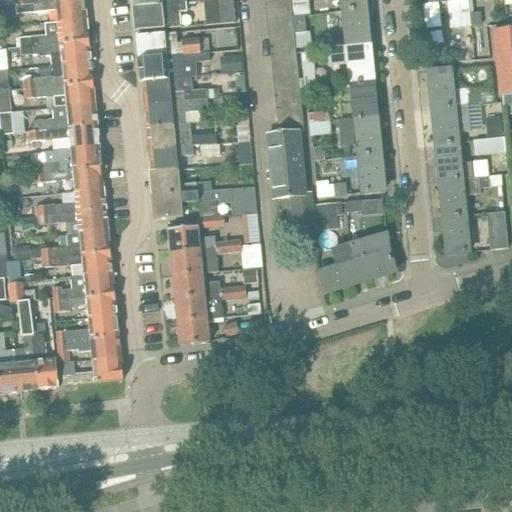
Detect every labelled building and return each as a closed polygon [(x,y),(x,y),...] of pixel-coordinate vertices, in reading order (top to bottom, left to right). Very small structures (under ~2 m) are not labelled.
[(83,21),(81,0),(30,5),(31,15),(54,12),(55,24),(83,21)] [(131,0),(133,9),(178,5),(177,0),(131,0)] [(275,135),(299,132),(303,132),(289,0),(265,0),(278,132),(274,132),(275,135)] [(308,0),(290,0),(292,18),(310,16),(308,0)] [(365,10),(363,0),(341,0),(343,13),(365,10)] [(233,1),(216,2),(219,27),(236,26),(233,1)] [(178,5),(133,9),(135,32),(164,29),(162,15),(179,13),(178,5)] [(17,8),(1,9),(2,18),(18,17),(17,8)] [(365,10),(343,13),(346,49),(368,47),(365,10)] [(481,24),(480,15),(469,16),(470,25),(481,24)] [(469,16),(458,17),(459,26),(470,25),(469,16)] [(43,25),(44,37),(17,40),(18,49),(30,48),(35,48),(85,42),(83,21),(55,24),(43,25)] [(511,29),(493,31),(502,117),(511,116),(511,29)] [(310,32),(293,34),(295,50),(311,48),(310,32)] [(138,61),(183,56),(200,54),(199,40),(181,41),(182,47),(166,48),(165,34),(136,37),(138,61)] [(85,42),(35,48),(36,58),(59,56),(60,66),(88,63),(85,42)] [(330,50),(328,50),(330,67),(348,65),(350,85),(372,83),(368,47),(346,49),(330,50)] [(30,48),(18,49),(18,58),(31,57),(30,48)] [(3,53),(0,53),(0,73),(8,72),(6,52),(3,53)] [(311,52),(301,53),(304,89),(315,87),(311,52)] [(138,61),(140,83),(142,83),(191,78),(195,77),(194,63),(208,62),(207,54),(200,54),(183,56),(138,61)] [(240,57),(220,59),(221,75),(241,73),(240,57)] [(61,78),(38,81),(24,82),(25,91),(90,84),(88,63),(60,66),(61,78)] [(468,89),(452,90),(450,71),(428,73),(432,110),(468,107),(470,106),(469,96),(468,89)] [(10,91),(8,72),(0,73),(0,92),(9,91),(10,91)] [(191,78),(142,83),(144,105),(206,99),(205,91),(192,92),(191,78)] [(372,83),(350,85),(337,86),(341,123),(354,121),(376,119),(372,83)] [(90,84),(25,91),(26,101),(52,98),(54,109),(92,106),(90,84)] [(492,93),(469,96),(470,106),(480,105),(493,104),(492,93)] [(206,99),(144,105),(146,128),(186,124),(185,110),(189,110),(189,112),(207,110),(206,99)] [(52,122),(43,123),(32,124),(33,133),(95,127),(92,106),(54,109),(51,110),(52,122)] [(471,133),(468,107),(432,110),(436,147),(458,144),(457,134),(471,133)] [(309,126),(310,125),(329,123),(328,114),(308,116),(309,126)] [(15,136),(13,115),(0,116),(2,137),(15,136)] [(237,134),(215,136),(216,145),(218,145),(250,141),(248,118),(235,118),(237,134)] [(484,120),(485,138),(501,136),(499,118),(484,120)] [(380,155),(376,119),(354,121),(358,157),(380,155)] [(338,123),(329,123),(310,125),(312,136),(339,133),(338,123)] [(190,124),(186,124),(146,128),(149,151),(198,147),(204,146),(216,145),(215,136),(191,139),(190,124)] [(95,127),(33,133),(29,134),(30,143),(68,139),(69,151),(97,148),(95,127)] [(299,132),(275,135),(267,136),(273,199),(290,198),(293,226),(313,224),(313,219),(313,215),(312,207),(310,195),(305,195),(299,132)] [(11,149),(10,137),(2,137),(3,150),(11,149)] [(474,157),(506,153),(504,138),(473,142),(474,157)] [(458,144),(436,147),(439,182),(461,180),(473,179),(471,163),(460,164),(458,144)] [(204,146),(198,147),(199,155),(199,159),(219,157),(218,145),(216,145),(204,146)] [(177,157),(199,155),(198,147),(149,151),(151,174),(179,171),(177,157)] [(70,163),(48,165),(41,165),(42,174),(99,169),(97,148),(69,151),(70,163)] [(322,148),(313,150),(315,161),(324,160),(322,148)] [(380,155),(358,157),(362,194),(384,192),(380,155)] [(486,161),(471,163),(473,179),(477,179),(487,178),(488,177),(486,161)] [(42,174),(41,165),(32,166),(33,175),(42,174)] [(99,169),(42,174),(43,184),(50,184),(73,181),(74,193),(102,191),(99,169)] [(179,171),(151,174),(150,174),(152,197),(197,193),(219,190),(218,182),(180,186),(179,171)] [(42,174),(33,175),(33,184),(43,184),(42,174)] [(487,178),(477,179),(478,189),(479,189),(488,188),(501,187),(500,176),(488,177),(487,178)] [(465,217),(461,180),(439,182),(443,219),(465,217)] [(344,185),(335,186),(336,197),(346,196),(344,185)] [(235,201),(256,200),(255,188),(234,190),(235,201)] [(53,207),(46,208),(47,217),(54,216),(104,211),(102,191),(74,193),(75,205),(53,207)] [(197,193),(152,197),(154,220),(183,217),(182,203),(198,201),(197,193)] [(6,201),(7,217),(15,216),(14,201),(6,201)] [(360,202),(344,204),(345,215),(361,213),(360,207),(360,202)] [(340,204),(312,207),(313,215),(313,219),(317,218),(335,216),(341,216),(340,204)] [(47,217),(46,208),(37,209),(37,218),(47,217)] [(79,236),(106,233),(104,211),(54,216),(49,217),(50,226),(77,223),(79,236)] [(483,239),(486,248),(495,245),(507,244),(504,213),(492,215),(494,236),(483,239)] [(257,216),(241,218),(244,247),(260,246),(257,216)] [(48,226),(47,217),(37,218),(38,227),(48,226)] [(465,217),(443,219),(447,256),(469,254),(465,217)] [(215,238),(198,239),(197,228),(167,231),(170,254),(200,251),(216,250),(215,245),(215,238)] [(66,249),(57,250),(49,250),(50,259),(109,254),(106,233),(79,236),(65,237),(66,249)] [(353,263),(359,284),(395,273),(388,252),(387,240),(387,235),(349,247),(348,247),(353,263)] [(228,244),(229,254),(241,253),(242,253),(242,247),(241,242),(228,244)] [(229,254),(228,244),(215,245),(216,250),(217,256),(229,254)] [(242,253),(241,253),(242,270),(262,268),(260,246),(244,247),(242,247),(242,253)] [(28,247),(12,249),(13,263),(21,262),(29,261),(28,247)] [(324,295),(359,284),(353,263),(348,247),(332,252),(337,268),(318,274),(324,295)] [(40,260),(39,250),(29,251),(30,261),(40,260)] [(50,259),(49,250),(40,251),(41,260),(50,259)] [(200,251),(170,254),(172,278),(202,274),(200,251)] [(111,275),(109,254),(50,259),(51,269),(59,268),(82,265),(83,278),(111,275)] [(50,259),(41,260),(41,269),(51,269),(50,259)] [(13,263),(8,263),(10,285),(23,284),(21,262),(13,263)] [(243,286),(257,285),(256,271),(242,272),(243,286)] [(202,274),(172,278),(174,300),(220,296),(220,301),(221,301),(233,300),(232,289),(220,290),(219,283),(203,284),(202,274)] [(111,275),(83,278),(70,279),(72,291),(61,292),(61,289),(52,290),(53,302),(113,295),(111,275)] [(12,303),(25,302),(23,284),(10,285),(12,303)] [(232,289),(233,300),(246,299),(245,288),(232,289)] [(116,317),(113,295),(53,302),(54,314),(63,313),(63,310),(87,308),(88,320),(116,317)] [(220,296),(174,300),(177,323),(206,320),(223,319),(221,301),(220,301),(220,296)] [(20,305),(23,336),(25,350),(14,351),(19,393),(38,391),(32,326),(31,313),(30,304),(20,305)] [(259,305),(247,306),(248,316),(260,315),(259,305)] [(0,307),(0,323),(12,322),(10,309),(4,307),(0,307)] [(116,317),(88,320),(89,331),(66,334),(66,333),(56,334),(57,344),(118,338),(116,317)] [(206,320),(177,323),(179,347),(209,344),(206,320)] [(239,334),(236,323),(223,327),(226,338),(239,334)] [(42,325),(32,326),(38,391),(58,389),(55,361),(45,362),(42,325)] [(3,338),(0,338),(0,394),(19,393),(14,351),(5,352),(3,338)] [(120,359),(118,338),(57,344),(59,358),(68,357),(68,352),(91,350),(93,362),(120,359)] [(120,359),(93,362),(94,373),(62,376),(63,386),(123,380),(120,359)]
